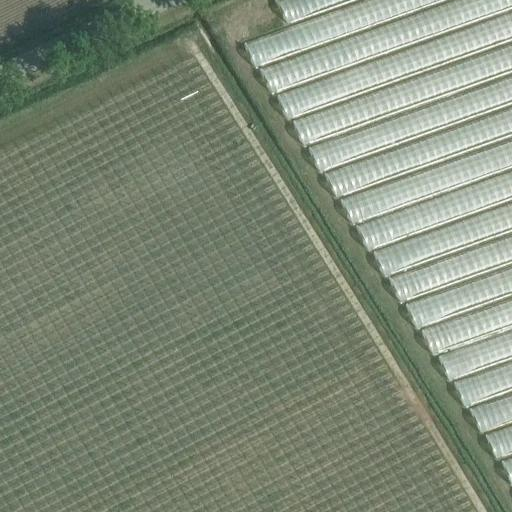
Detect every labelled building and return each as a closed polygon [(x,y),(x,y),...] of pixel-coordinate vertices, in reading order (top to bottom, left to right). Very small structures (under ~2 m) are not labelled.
[(283,37),(329,23),(324,8),(279,21),(283,37)] [(342,132),(301,136),(303,155),(344,151),(342,132)] [(319,186),(353,178),(350,163),(329,168),(327,159),(314,162),(319,186)] [(363,250),(368,265),(382,261),(377,246),(363,250)] [(397,274),(381,278),(385,290),(400,286),(397,274)] [(511,474),(502,478),(508,499),(511,497),(511,474)]
